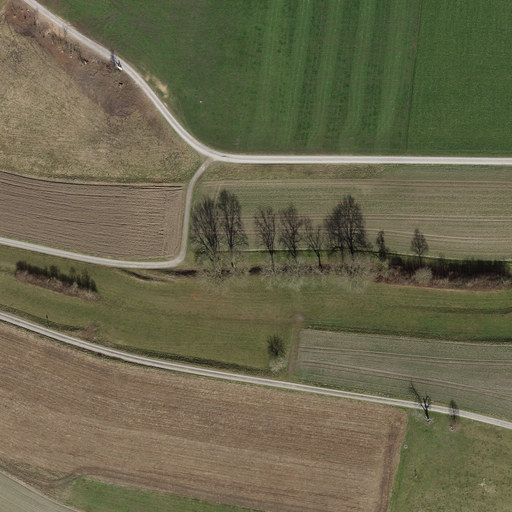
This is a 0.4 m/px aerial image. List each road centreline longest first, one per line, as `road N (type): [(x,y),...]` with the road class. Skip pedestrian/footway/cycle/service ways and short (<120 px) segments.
road 1 (track): [(24,0),(116,60),(211,157),(511,161)]
road 2 (track): [(511,425),(190,370),(0,318)]
road 3 (track): [(211,157),(188,185),(180,256),(168,266),(0,240)]
